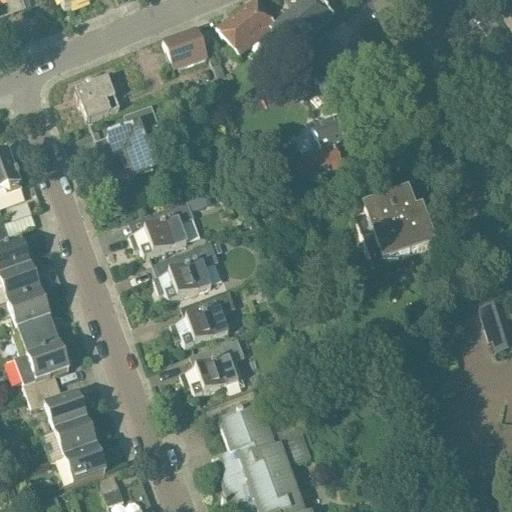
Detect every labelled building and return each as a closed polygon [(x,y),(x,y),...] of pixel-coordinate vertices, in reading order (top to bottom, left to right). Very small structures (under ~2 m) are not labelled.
[(0,0),(0,1),(3,0),(4,0),(11,17),(25,12),(20,0),(0,0)] [(58,0),(64,14),(96,0),(58,0)] [(313,0),(307,0),(274,29),(274,30),(268,35),(268,36),(290,59),(333,22),(313,0)] [(274,30),(274,29),(252,4),(214,36),(237,62),(268,36),(268,35),(274,30)] [(195,35),(161,48),(171,76),(206,64),(195,35)] [(386,83),(376,72),(376,71),(355,47),(342,59),(335,51),(317,68),(310,61),(300,70),(334,108),(356,89),(366,101),(386,83)] [(107,83),(92,88),(91,87),(90,86),(89,85),(88,85),(87,85),(86,85),(85,85),(84,86),(83,87),(82,88),(82,89),(82,90),(82,92),(74,94),(76,98),(74,99),(77,107),(79,107),(86,127),(119,115),(107,83)] [(150,114),(124,123),(128,135),(94,148),(100,166),(111,162),(124,196),(138,191),(135,182),(152,176),(146,159),(174,148),(166,125),(155,129),(150,114)] [(340,121),(310,134),(320,155),(350,142),(340,121)] [(334,150),(286,169),(294,191),(342,174),(342,175),(356,170),(356,169),(367,166),(359,144),(335,152),(334,150)] [(0,196),(3,195),(5,200),(21,194),(7,157),(0,159),(0,196)] [(207,210),(203,200),(142,222),(147,234),(128,241),(133,258),(139,256),(142,265),(186,249),(179,229),(193,224),(190,216),(207,210)] [(364,221),(352,225),(369,273),(381,269),(382,270),(430,253),(410,200),(362,217),(364,221)] [(7,214),(11,227),(30,220),(26,207),(7,214)] [(0,231),(0,245),(8,242),(4,230),(0,231)] [(0,250),(0,281),(29,271),(19,244),(0,250)] [(218,247),(211,250),(215,259),(221,256),(218,247)] [(167,265),(171,278),(152,285),(158,301),(164,299),(167,308),(211,292),(204,272),(217,267),(210,249),(167,265)] [(39,297),(29,271),(0,281),(0,292),(6,309),(39,297)] [(183,312),(188,324),(169,331),(175,348),(180,346),(184,355),(228,338),(220,319),(234,314),(227,296),(183,312)] [(511,357),(511,314),(505,296),(482,305),(503,361),(511,357)] [(6,309),(16,335),(48,323),(39,297),(6,309)] [(58,349),(48,323),(16,335),(25,361),(58,349)] [(193,361),(197,373),(178,380),(184,397),(190,395),(193,404),(225,392),(227,397),(244,391),(235,366),(243,363),(237,344),(193,361)] [(26,404),(58,392),(54,381),(68,376),(58,349),(25,361),(12,366),(21,391),(26,404)] [(62,403),(58,392),(26,404),(30,416),(43,412),(52,437),(85,425),(75,398),(62,403)] [(259,397),(267,416),(281,411),(274,392),(259,397)] [(210,461),(214,473),(225,503),(219,505),(222,511),(300,511),(286,472),(310,464),(298,431),(269,441),(256,407),(239,413),(240,416),(234,418),(216,425),(227,455),(210,461)] [(95,451),(85,425),(52,437),(62,463),(95,451)] [(72,490),(104,478),(95,451),(62,463),(72,490)] [(102,500),(106,511),(122,506),(118,494),(102,500)] [(20,501),(22,507),(32,504),(30,498),(20,501)] [(46,511),(58,511),(55,502),(45,506),(46,511)]
